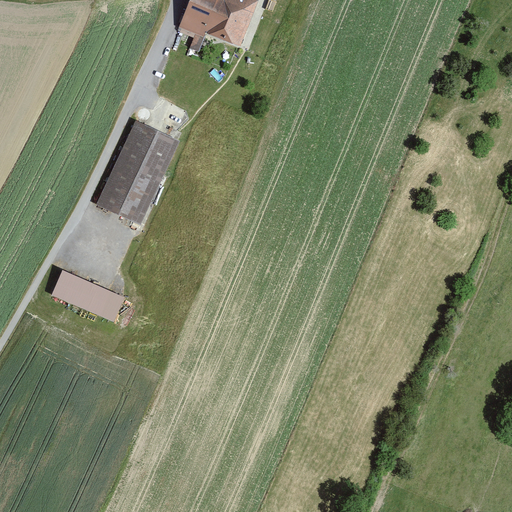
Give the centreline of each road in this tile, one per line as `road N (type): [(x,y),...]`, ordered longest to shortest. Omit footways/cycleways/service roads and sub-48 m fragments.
road 1 (unclassified): [(0,367),(70,244),(179,0)]
road 2 (track): [(511,192),(371,511)]
